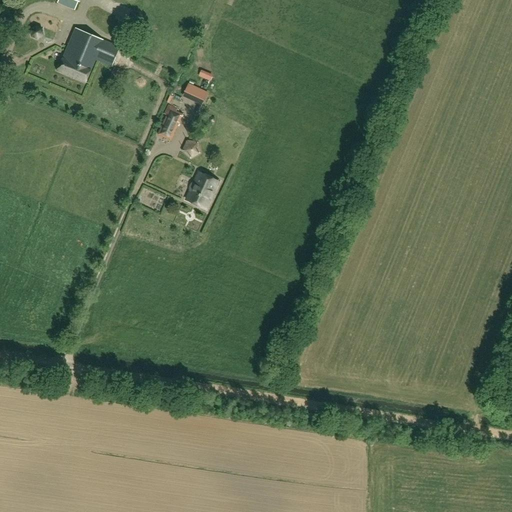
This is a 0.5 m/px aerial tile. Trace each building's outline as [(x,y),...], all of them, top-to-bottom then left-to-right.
[(42,16),(35,38),(41,39),(47,18),(42,16)] [(49,18),(40,39),(48,43),(57,21),(49,18)] [(111,65),(119,46),(74,29),(62,58),(57,71),(86,82),(95,59),(111,65)] [(195,87),(188,84),(183,96),(190,99),(195,87)] [(208,93),(201,90),(196,102),(203,105),(208,93)] [(167,115),(157,135),(171,141),(183,114),(177,111),(178,109),(168,105),(164,114),(167,115)] [(181,146),(188,161),(201,154),(194,140),(181,146)] [(198,171),(185,200),(207,211),(221,182),(198,171)]
